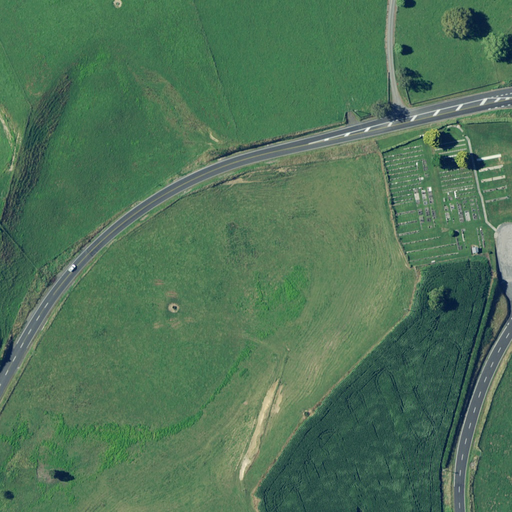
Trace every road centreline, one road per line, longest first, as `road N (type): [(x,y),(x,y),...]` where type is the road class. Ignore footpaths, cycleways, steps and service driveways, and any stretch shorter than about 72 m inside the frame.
road 1 (tertiary): [(511,98),(251,156),(158,197),(101,240),(58,287),(0,384)]
road 2 (unclassified): [(456,511),(461,436),(511,323)]
road 3 (unknown): [(397,124),(385,70),(387,0)]
